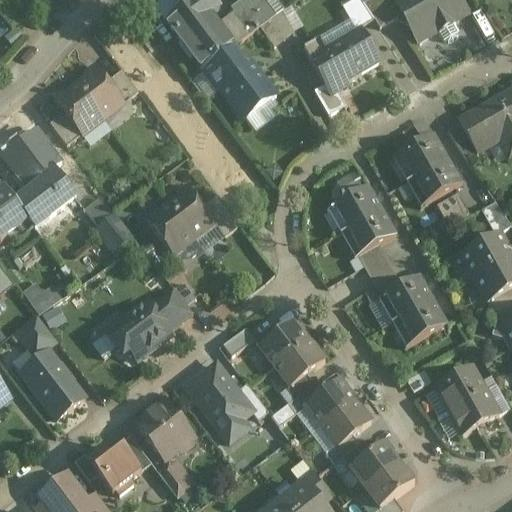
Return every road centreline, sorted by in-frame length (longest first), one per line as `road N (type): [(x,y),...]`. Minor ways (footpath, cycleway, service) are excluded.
road 1 (residential): [(0,495),(297,281)]
road 2 (residential): [(297,281),(396,409),(448,511)]
road 3 (residential): [(351,150),(437,297)]
road 4 (residential): [(340,156),(313,171),(288,207),(297,281)]
road 5 (residential): [(88,0),(0,96)]
